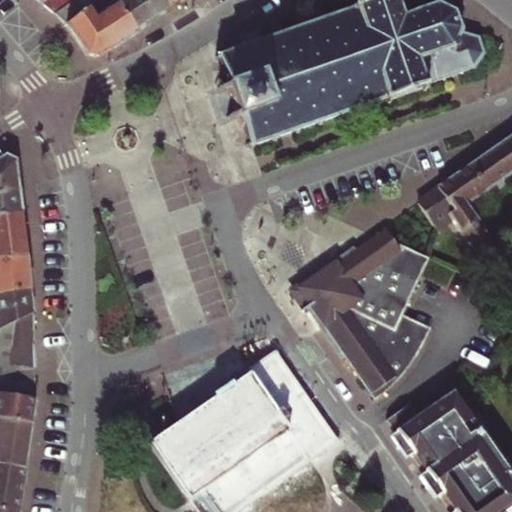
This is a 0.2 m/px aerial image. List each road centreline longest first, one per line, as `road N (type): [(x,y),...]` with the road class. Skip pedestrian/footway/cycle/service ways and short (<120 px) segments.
road 1 (residential): [(511,100),(215,204)]
road 2 (residential): [(47,105),(75,186),(85,379)]
road 3 (residential): [(267,315),(415,511)]
road 4 (residential): [(85,379),(267,315)]
road 5 (unknown): [(361,434),(492,321)]
road 6 (residential): [(215,204),(159,55)]
road 7 (residential): [(85,379),(71,511)]
road 8 (residential): [(47,105),(159,55)]
road 9 (residential): [(267,315),(215,204)]
